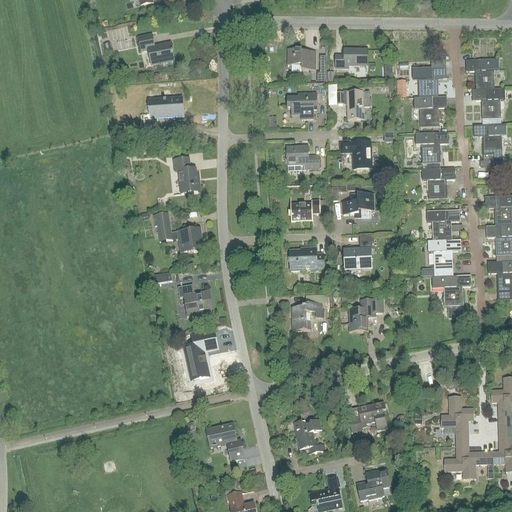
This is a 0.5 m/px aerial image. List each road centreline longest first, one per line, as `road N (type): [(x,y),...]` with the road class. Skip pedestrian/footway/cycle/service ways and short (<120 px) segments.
road 1 (residential): [(253,391),(486,343)]
road 2 (residential): [(454,25),(222,20)]
road 3 (residential): [(454,25),(468,186)]
road 4 (residential): [(253,391),(225,241)]
road 5 (residential): [(486,343),(470,200)]
road 6 (residential): [(223,142),(222,20)]
